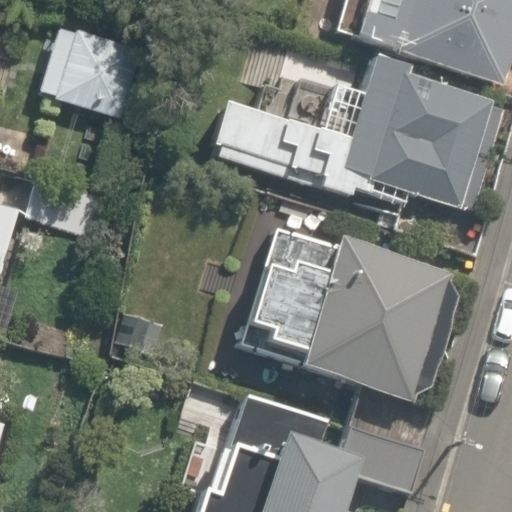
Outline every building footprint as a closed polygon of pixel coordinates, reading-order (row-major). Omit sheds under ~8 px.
[(511,0),(370,0),(361,56),(504,80),(509,52),(511,52),(511,0)] [(134,53),(46,24),(25,89),(113,118),(134,53)] [(389,218),(398,190),(454,208),(488,102),(361,62),(336,138),(208,97),(190,154),(389,218)] [(87,192),(27,183),(21,222),(81,231),(87,192)] [(0,418),(1,417),(0,416),(0,344),(2,345),(19,286),(0,280),(0,241),(9,210),(0,207),(0,418)] [(257,226),(227,338),(283,353),(278,371),(400,404),(435,274),(257,226)] [(328,511),(336,483),(341,484),(402,502),(417,445),(212,392),(181,511),(328,511)]
